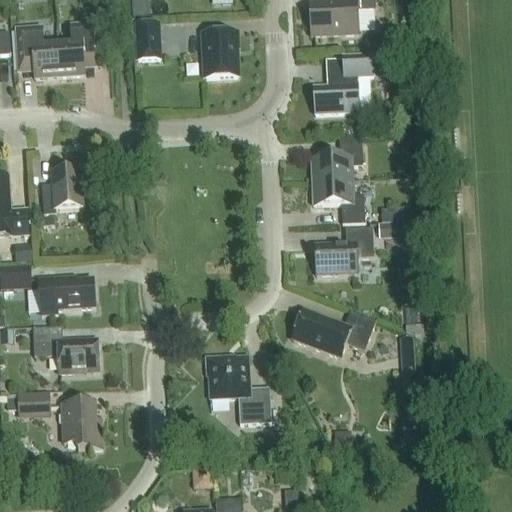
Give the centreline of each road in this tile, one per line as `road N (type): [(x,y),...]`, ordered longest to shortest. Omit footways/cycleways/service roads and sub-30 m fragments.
road 1 (residential): [(119,511),(155,457),(158,348),(193,321),(255,311),(270,293),(270,170),(252,121)]
road 2 (residential): [(0,119),(54,116),(154,131),(252,121)]
road 3 (residential): [(252,121),(278,82),(274,0)]
